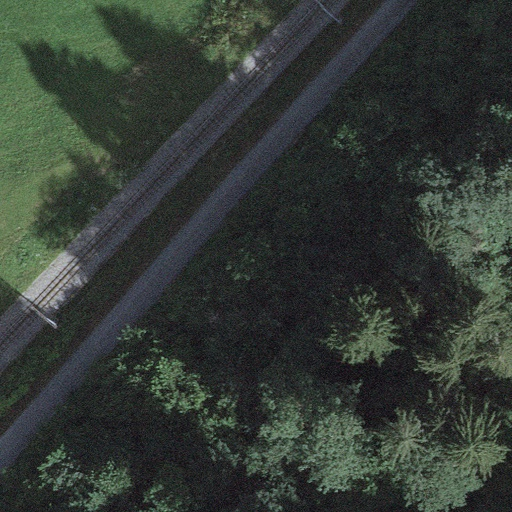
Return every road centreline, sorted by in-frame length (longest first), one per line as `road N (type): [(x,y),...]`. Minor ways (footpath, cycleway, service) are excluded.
road 1 (track): [(0,461),(404,0)]
road 2 (trunk): [(330,511),(511,391)]
